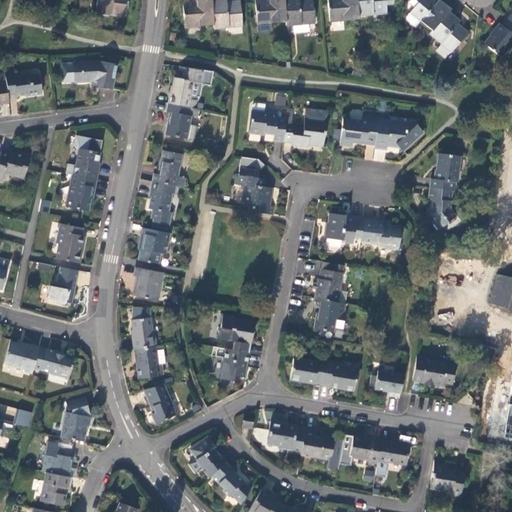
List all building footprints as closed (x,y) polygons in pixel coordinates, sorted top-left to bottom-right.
[(126,17),(128,0),(98,0),(97,13),(126,17)] [(214,24),(212,0),(195,0),(196,1),(183,2),(186,27),(214,24)] [(212,0),(214,24),(215,28),(243,26),(241,1),(227,2),(227,0),(212,0)] [(272,24),(286,22),(284,0),(256,0),(258,25),(272,24)] [(284,0),(286,22),(287,26),(293,25),(308,24),(315,24),(312,0),(284,0)] [(327,0),(330,22),(359,20),(359,16),(356,0),(327,0)] [(356,0),(359,16),(386,14),(398,12),(399,0),(356,0)] [(449,12),(451,9),(442,1),(439,3),(435,0),(411,0),(410,2),(416,7),(411,13),(433,31),(449,12)] [(433,31),(430,34),(452,53),(468,33),(458,25),(461,21),(449,12),(433,31)] [(511,33),(511,16),(509,21),(508,19),(503,25),(511,33)] [(511,33),(503,25),(500,23),(495,29),(496,30),(485,42),(501,56),(511,43),(511,33)] [(272,29),(272,24),(258,25),(259,31),(261,32),(271,32),(272,29)] [(308,24),(293,25),(294,33),(308,32),(308,24)] [(75,63),(63,64),(65,83),(76,82),(76,83),(97,81),(96,87),(114,90),(119,65),(101,61),(75,63)] [(207,70),(183,67),(183,69),(187,70),(184,80),(178,78),(174,96),(173,96),(171,104),(198,109),(199,101),(193,100),(196,83),(204,84),(207,70)] [(15,71),(7,72),(8,83),(11,99),(19,97),(19,96),(27,94),(28,96),(44,93),(42,75),(33,77),(32,73),(16,76),(15,71)] [(2,104),(11,103),(11,99),(8,83),(0,83),(0,106),(2,106),(2,104)] [(171,104),(169,103),(167,113),(171,114),(166,136),(187,141),(191,125),(193,116),(199,118),(201,110),(198,109),(171,104)] [(309,109),(308,118),(318,119),(319,111),(309,109)] [(288,122),(288,119),(279,118),(279,114),(254,111),(252,133),(263,134),(263,132),(276,134),(275,140),(285,142),(288,122)] [(288,122),(285,142),(294,143),(294,145),(310,148),(311,143),(313,144),(313,146),(325,147),(328,120),(329,112),(319,111),(318,119),(308,118),(307,126),(294,124),(294,123),(288,122)] [(390,118),(381,116),(380,120),(377,146),(376,149),(389,151),(390,147),(402,149),(405,152),(425,133),(419,127),(389,122),(390,118)] [(377,146),(380,120),(368,118),(367,123),(345,120),(341,145),(354,147),(355,142),(377,146)] [(191,125),(187,141),(194,142),(197,127),(191,125)] [(11,152),(3,150),(1,155),(0,159),(0,178),(3,179),(5,171),(25,176),(31,155),(12,149),(11,152)] [(74,176),(99,181),(101,172),(99,171),(102,154),(81,150),(78,167),(70,165),(68,175),(74,176)] [(155,174),(154,182),(177,187),(185,188),(187,178),(179,177),(183,156),(164,151),(159,175),(155,174)] [(433,181),(432,190),(453,192),(462,194),(462,187),(457,187),(458,184),(459,184),(462,159),(441,156),(440,166),(441,167),(440,172),(437,172),(436,181),(433,181)] [(253,205),(252,212),(275,216),(276,208),(269,206),(272,190),(265,188),(266,181),(260,180),(262,173),(242,169),(241,175),(245,177),(244,186),(248,188),(246,204),(253,205)] [(97,191),(99,181),(74,176),(69,207),(91,212),(95,191),(97,191)] [(177,187),(154,182),(152,190),(153,191),(150,209),(155,210),(153,219),(171,223),(174,213),(169,212),(173,195),(175,195),(177,187)] [(453,192),(432,190),(430,201),(432,202),(431,211),(429,211),(428,219),(441,232),(450,224),(452,226),(458,220),(456,218),(457,216),(451,210),(453,192)] [(365,220),(365,218),(332,214),(328,239),(343,241),(343,243),(354,245),(355,238),(362,239),(365,220)] [(362,239),(361,243),(387,247),(387,250),(399,252),(403,229),(394,228),(394,224),(384,223),(384,227),(376,225),(376,222),(365,220),(362,239)] [(142,249),(139,260),(159,264),(162,253),(168,254),(172,234),(169,233),(164,232),(166,225),(153,223),(151,229),(145,228),(143,236),(146,237),(145,246),(142,249)] [(57,259),(81,263),(84,251),(83,251),(86,236),(84,236),(85,229),(61,224),(60,231),(63,232),(61,243),(57,259)] [(339,266),(322,263),(321,270),(338,273),(339,266)] [(340,294),(344,267),(339,266),(338,273),(321,270),(319,279),(318,279),(315,300),(338,304),(340,294)] [(73,304),(80,271),(61,267),(57,286),(51,286),(49,299),(55,301),(57,304),(64,305),(67,303),(73,304)] [(164,274),(137,268),(135,276),(137,277),(134,296),(158,302),(164,274)] [(511,279),(497,275),(490,303),(511,311),(511,279)] [(338,304),(347,305),(348,296),(340,294),(338,304)] [(345,313),(347,305),(338,304),(315,300),(314,302),(319,309),(323,310),(322,314),(321,314),(317,316),(315,330),(335,334),(336,329),(338,321),(346,323),(347,323),(349,314),(345,313)] [(132,339),(134,350),(135,350),(157,347),(156,336),(154,336),(151,318),(150,318),(151,308),(133,307),(133,320),(132,320),(134,339),(132,339)] [(234,351),(250,354),(256,324),(234,320),(235,317),(224,315),(222,328),(220,327),(217,339),(235,343),(234,351)] [(345,331),(346,323),(338,321),(336,329),(345,331)] [(25,372),(32,374),(34,369),(40,347),(24,343),(24,345),(11,342),(5,364),(26,369),(25,372)] [(40,347),(34,369),(42,371),(42,370),(50,372),(50,373),(68,378),(74,356),(64,353),(64,355),(57,353),(57,351),(40,347)] [(157,347),(135,350),(139,379),(158,377),(157,367),(159,367),(157,347)] [(246,379),(250,354),(234,351),(228,350),(222,380),(234,383),(236,377),(246,379)] [(426,359),(417,357),(413,382),(421,383),(421,384),(430,386),(430,383),(433,384),(433,385),(444,388),(445,385),(453,386),(456,368),(447,366),(447,365),(426,361),(426,359)] [(291,379),(323,385),(327,362),(318,361),(318,363),(295,359),(291,379)] [(327,362),(323,385),(354,391),(358,371),(334,366),(335,364),(327,362)] [(400,400),(401,393),(404,377),(379,373),(378,378),(372,377),(369,390),(391,394),(390,399),(400,400)] [(165,385),(144,391),(151,414),(149,416),(152,426),(174,419),(171,410),(172,410),(165,385)] [(67,413),(61,438),(84,443),(86,431),(84,431),(86,426),(89,426),(90,418),(90,414),(87,405),(88,405),(86,397),(66,403),(70,414),(67,413)] [(253,420),(244,419),(243,428),(251,430),(253,420)] [(301,454),(306,427),(298,426),(297,427),(282,425),(283,423),(271,421),(267,444),(279,446),(278,447),(292,450),(292,452),(301,454)] [(343,446),(334,444),(335,439),(317,436),(318,429),(306,427),(301,454),(300,455),(328,460),(327,468),(339,470),(339,465),(343,446)] [(255,439),(267,440),(268,429),(256,428),(255,439)] [(339,465),(351,467),(352,459),(369,462),(369,466),(377,468),(382,443),(373,441),(373,442),(364,441),(364,439),(353,437),(353,438),(344,436),(344,441),(343,446),(339,465)] [(200,443),(190,450),(197,459),(189,465),(195,474),(202,469),(209,478),(210,477),(226,461),(221,455),(219,456),(213,448),(215,447),(209,438),(201,444),(200,443)] [(377,468),(375,478),(383,479),(386,464),(404,466),(407,448),(392,445),(392,444),(382,442),(382,443),(377,468)] [(49,473),(68,477),(72,458),(71,457),(72,450),(56,446),(55,454),(53,454),(49,473)] [(230,495),(240,505),(251,489),(245,483),(243,482),(244,481),(234,472),(236,470),(226,461),(210,477),(222,489),(221,491),(228,498),(230,495)] [(430,487),(469,495),(472,478),(457,475),(457,473),(445,471),(445,469),(438,468),(439,464),(435,463),(430,487)] [(363,481),(373,482),(374,469),(364,468),(363,481)] [(49,473),(46,473),(40,501),(62,506),(65,495),(64,495),(65,487),(70,489),(71,478),(68,477),(49,473)] [(467,502),(469,495),(430,487),(430,490),(453,495),(453,499),(467,502)] [(247,511),(281,511),(284,508),(277,505),(276,507),(272,504),(273,501),(255,494),(247,511)] [(136,511),(138,510),(119,503),(115,511),(136,511)]
